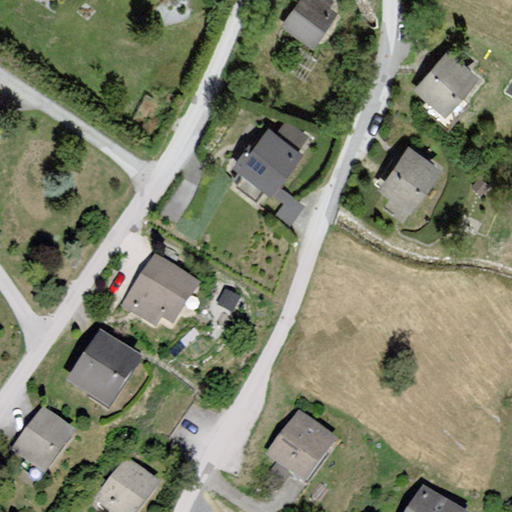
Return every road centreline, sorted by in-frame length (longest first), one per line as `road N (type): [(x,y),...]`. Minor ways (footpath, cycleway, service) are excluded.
road 1 (residential): [(383,0),(381,56),(298,281),(179,511)]
road 2 (residential): [(0,400),(171,149),(239,0)]
